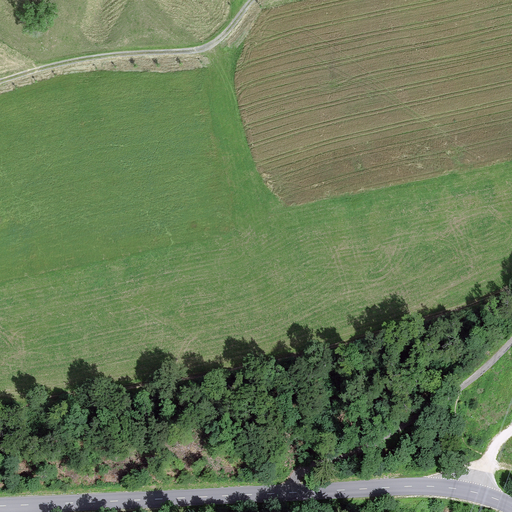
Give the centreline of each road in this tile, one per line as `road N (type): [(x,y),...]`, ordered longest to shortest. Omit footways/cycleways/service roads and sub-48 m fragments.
road 1 (secondary): [(511,505),(417,485),(0,506)]
road 2 (track): [(511,287),(429,320),(229,368)]
road 3 (track): [(0,81),(87,58),(201,49),(252,0)]
road 4 (track): [(459,389),(352,452),(298,471),(293,492)]
